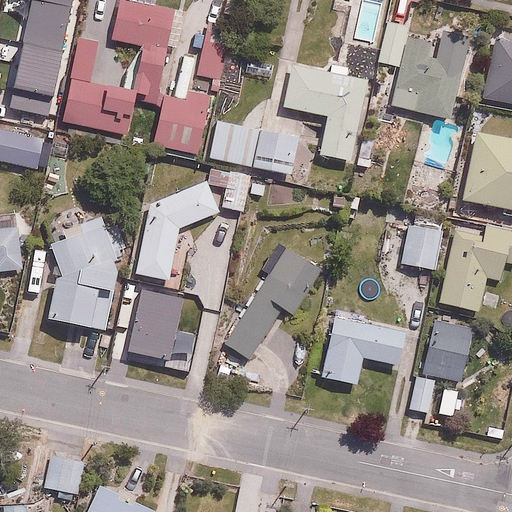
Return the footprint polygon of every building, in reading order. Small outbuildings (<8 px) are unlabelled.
[(155,146),(203,153),(212,86),(226,88),(234,26),(203,22),(198,58),(170,54),(177,5),(143,0),(115,0),(110,37),(147,42),(140,91),(153,93),(152,101),(161,102),(155,146)] [(384,18),(387,0),(357,0),(350,36),(380,42),(384,18)] [(454,118),(469,44),(413,33),(415,24),(384,18),(380,42),(376,59),(405,65),(397,107),(454,118)] [(511,35),(497,33),(485,100),(511,104),(511,35)] [(95,78),(102,39),(79,35),(64,119),(130,131),(138,86),(95,78)] [(293,61),(286,106),(328,113),(322,154),(359,160),(373,75),(293,61)] [(306,132),(218,119),(212,159),(300,172),(306,132)] [(511,134),(477,127),(463,198),(511,207),(511,134)] [(45,138),(1,129),(0,132),(0,159),(40,167),(45,138)] [(248,211),(255,171),(233,167),(226,207),(248,211)] [(222,211),(209,177),(148,200),(136,272),(172,278),(181,227),(222,211)] [(118,292),(122,272),(117,256),(129,252),(116,210),(85,220),(79,202),(45,214),(61,265),(50,318),(106,330),(112,304),(98,301),(101,288),(118,292)] [(511,264),(511,228),(455,219),(441,302),(480,309),(486,278),(502,281),(505,263),(511,264)] [(436,269),(443,229),(407,223),(400,263),(436,269)] [(0,226),(0,269),(23,268),(20,225),(0,226)] [(297,316),(329,267),(290,242),(226,343),(253,360),(286,309),(297,316)] [(44,288),(49,246),(33,244),(29,286),(44,288)] [(121,353),(179,361),(194,352),(201,302),(130,292),(121,353)] [(399,364),(408,324),(338,309),(322,378),(357,386),(364,356),(399,364)] [(414,368),(408,408),(429,411),(435,375),(442,376),(439,394),(462,398),(474,322),(434,316),(425,370),(414,368)] [(80,492),(83,458),(56,455),(53,490),(80,492)] [(156,511),(106,484),(89,511),(156,511)] [(50,511),(50,502),(5,504),(5,511),(50,511)]
